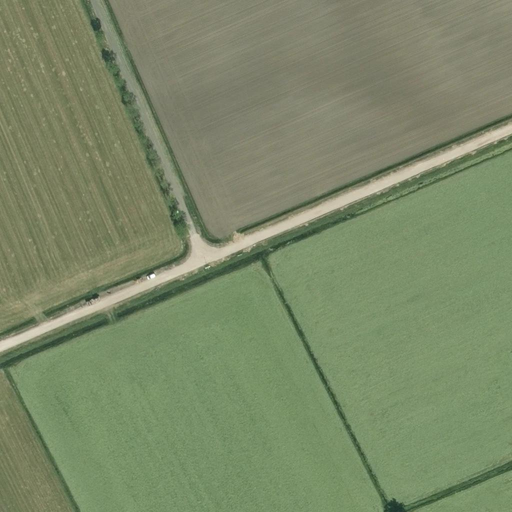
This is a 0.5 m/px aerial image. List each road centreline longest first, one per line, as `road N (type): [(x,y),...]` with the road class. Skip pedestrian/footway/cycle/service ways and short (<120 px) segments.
road 1 (unclassified): [(202,259),(511,128)]
road 2 (unclassified): [(202,259),(91,0)]
road 3 (unclassified): [(0,343),(202,259)]
